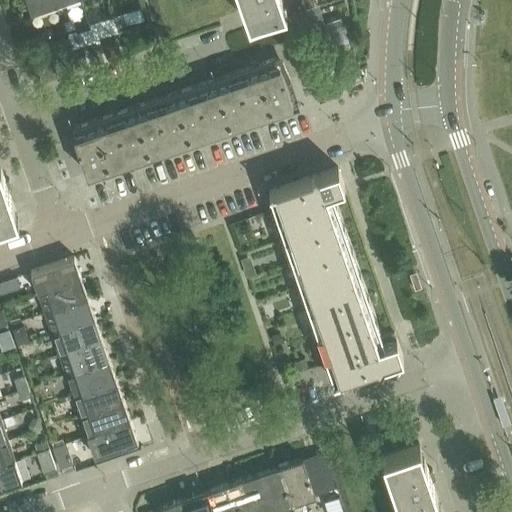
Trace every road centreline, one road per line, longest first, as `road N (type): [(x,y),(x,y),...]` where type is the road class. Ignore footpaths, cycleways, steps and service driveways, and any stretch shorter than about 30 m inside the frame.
road 1 (residential): [(58,237),(393,115)]
road 2 (residential): [(104,485),(418,375)]
road 3 (tertiary): [(393,115),(471,362)]
road 4 (residential): [(17,116),(217,47)]
road 5 (tertiary): [(511,302),(458,145),(452,101)]
road 6 (residential): [(453,366),(471,415),(452,464),(468,511)]
road 7 (residential): [(58,237),(17,116)]
road 8 (tertiary): [(471,362),(511,481)]
